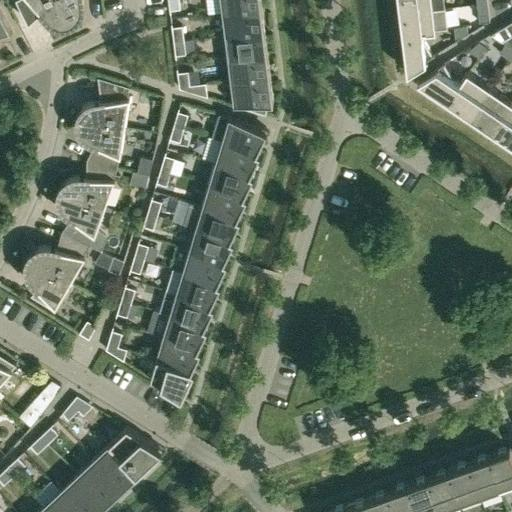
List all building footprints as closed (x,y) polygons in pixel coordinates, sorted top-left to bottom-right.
[(40,10),(46,17),(48,18),(49,20),(52,22),(55,23),(57,24),(58,24),(62,24),(66,24),(69,23),(71,22),(60,0),(18,0),(28,21),(40,10)] [(60,0),(71,22),(73,22),(74,21),(75,19),(77,18),(79,15),(80,14),(81,12),(81,11),(82,9),(82,7),(82,5),(82,4),(82,2),(82,0),(60,0)] [(168,0),(170,9),(180,7),(179,0),(168,0)] [(220,0),(222,11),(262,6),(261,0),(220,0)] [(398,0),(400,12),(445,7),(443,0),(398,0)] [(488,11),(487,1),(477,3),(478,13),(488,11)] [(222,11),(225,33),(265,28),(262,6),(222,11)] [(400,12),(402,32),(447,27),(445,7),(400,12)] [(0,11),(0,31),(10,30),(0,11)] [(488,11),(478,13),(479,21),(490,20),(488,11)] [(511,34),(511,19),(490,33),(502,40),(511,34)] [(182,24),(172,26),(174,40),(184,38),(182,24)] [(468,33),(466,24),(454,26),(455,38),(468,33)] [(407,70),(434,54),(433,52),(432,53),(423,39),(422,31),(435,30),(435,28),(447,27),(402,32),(407,70)] [(225,33),(228,56),(268,51),(265,28),(225,33)] [(511,34),(502,40),(505,43),(511,47),(511,34)] [(175,54),(176,54),(186,53),(184,38),(174,40),(175,54)] [(468,49),(478,55),(485,45),(478,40),(468,49)] [(509,58),(511,52),(511,47),(505,43),(499,52),(509,58)] [(228,56),(230,79),(270,74),(268,51),(228,56)] [(445,61),(417,77),(449,99),(468,71),(466,70),(459,81),(452,77),(444,63),(446,62),(445,61)] [(193,82),(206,81),(204,63),(191,64),(193,82)] [(188,70),(178,71),(179,85),(190,84),(188,70)] [(449,99),(471,114),(489,86),(468,71),(449,99)] [(265,113),(270,98),(273,98),(270,74),(230,79),(233,103),(265,113)] [(101,99),(95,100),(91,101),(90,101),(88,102),(85,104),(82,106),(80,109),(79,111),(78,112),(77,114),(77,116),(77,118),(125,125),(130,95),(128,95),(130,85),(98,75),(101,99)] [(179,87),(207,95),(207,94),(206,82),(190,84),(179,85),(180,87),(179,87)] [(471,114),(493,128),(511,101),(489,86),(471,114)] [(493,128),(511,141),(511,101),(493,128)] [(188,113),(178,110),(174,124),(184,127),(188,113)] [(264,126),(229,115),(219,112),(212,135),(222,138),(256,149),(257,148),(267,127),(263,126),(264,126)] [(121,155),(125,125),(77,118),(76,119),(76,121),(76,123),(77,125),(77,126),(78,128),(78,130),(79,131),(82,134),(83,135),(84,137),(86,138),(87,139),(94,142),(87,158),(118,165),(119,154),(121,155)] [(170,137),(170,138),(180,141),(184,127),(174,124),(170,137)] [(260,149),(257,148),(256,149),(222,138),(215,160),(250,171),(250,170),(260,149)] [(175,157),(165,154),(161,167),(171,170),(175,157)] [(141,155),(137,170),(149,173),(152,157),(141,155)] [(86,175),(80,175),(76,175),(73,175),(69,177),(68,178),(65,180),(63,181),(62,182),(61,184),(60,185),(59,187),(59,188),(105,205),(115,176),(114,176),(117,166),(118,165),(87,158),(86,175)] [(253,171),(250,170),(250,171),(215,160),(208,182),(243,192),(244,192),(253,171)] [(157,181),(167,184),(171,170),(161,167),(157,181)] [(247,193),(247,192),(244,192),(243,192),(208,182),(202,204),(237,214),(237,213),(247,193)] [(72,216),(61,230),(90,243),(94,232),(95,233),(105,205),(59,188),(58,190),(58,192),(58,194),(58,196),(58,197),(58,199),(58,201),(59,203),(60,204),(60,206),(61,207),(64,210),(65,211),(72,216)] [(162,200),(152,197),(147,211),(158,214),(162,200)] [(240,214),(237,213),(237,214),(202,204),(195,225),(230,236),(231,235),(240,214)] [(143,225),(144,225),(153,228),(158,214),(147,211),(143,225)] [(234,236),(233,236),(231,235),(230,236),(195,225),(189,247),(224,258),(224,257),(234,236)] [(57,247),(51,245),(48,245),(44,245),(41,245),(37,247),(34,248),(31,251),(30,252),(29,253),(28,255),(70,280),(85,254),(84,253),(90,243),(61,230),(57,247)] [(148,244),(138,241),(134,255),(144,258),(148,244)] [(227,258),(224,257),(224,258),(189,247),(182,269),(217,280),(217,279),(227,258)] [(108,268),(119,273),(124,259),(113,254),(108,268)] [(54,308),(70,280),(28,255),(27,257),(26,258),(26,260),(25,262),(25,264),(25,265),(25,267),(26,269),(26,271),(26,272),(27,274),(28,276),(29,277),(30,279),(38,287),(30,294),(54,308)] [(130,268),(131,268),(140,271),(144,258),(134,255),(130,268)] [(221,280),(220,280),(217,279),(217,280),(182,269),(175,291),(210,301),(211,301),(221,280)] [(135,288),(125,285),(121,298),(131,301),(135,288)] [(214,302),(214,301),(211,301),(210,301),(175,291),(169,313),(204,323),(204,322),(214,302)] [(117,312),(127,315),(131,301),(121,298),(117,312)] [(207,323),(204,322),(204,323),(169,313),(162,334),(197,345),(198,344),(207,323)] [(89,337),(96,324),(87,319),(79,331),(89,337)] [(122,332),(112,329),(108,342),(118,345),(122,332)] [(191,367),(191,366),(201,345),(198,344),(197,345),(162,334),(156,356),(191,367)] [(123,359),(124,358),(127,348),(118,345),(108,342),(106,348),(123,359)] [(0,380),(16,363),(0,352),(0,380)] [(181,395),(184,388),(194,367),(191,366),(191,367),(156,356),(150,375),(181,395)] [(51,378),(43,387),(43,388),(19,415),(29,423),(29,424),(30,424),(53,397),(61,384),(51,378)] [(87,410),(93,404),(77,394),(75,396),(87,410)] [(62,411),(62,412),(68,418),(78,408),(83,413),(87,410),(75,396),(62,411)] [(126,424),(113,437),(140,467),(162,447),(126,424)] [(58,432),(51,425),(43,432),(51,439),(58,432)] [(30,444),(37,452),(51,439),(43,432),(30,444)] [(113,437),(96,453),(123,483),(140,467),(113,437)] [(511,482),(511,453),(510,446),(488,454),(500,487),(511,482)] [(96,453),(79,469),(106,499),(123,483),(96,453)] [(488,454),(468,461),(480,494),(500,487),(488,454)] [(25,464),(17,456),(9,464),(16,471),(25,464)] [(468,461),(448,468),(460,502),(480,494),(468,461)] [(0,472),(0,478),(4,483),(16,471),(9,464),(0,472)] [(448,468),(427,475),(439,509),(460,502),(448,468)] [(79,469),(61,485),(86,511),(91,511),(106,499),(79,469)] [(427,475),(407,483),(417,511),(430,511),(439,509),(427,475)] [(417,511),(407,483),(387,490),(394,511),(417,511)] [(86,511),(61,485),(44,501),(54,511),(86,511)] [(394,511),(387,490),(366,497),(371,511),(394,511)] [(371,511),(366,497),(346,504),(348,511),(371,511)] [(54,511),(44,501),(32,511),(54,511)]
